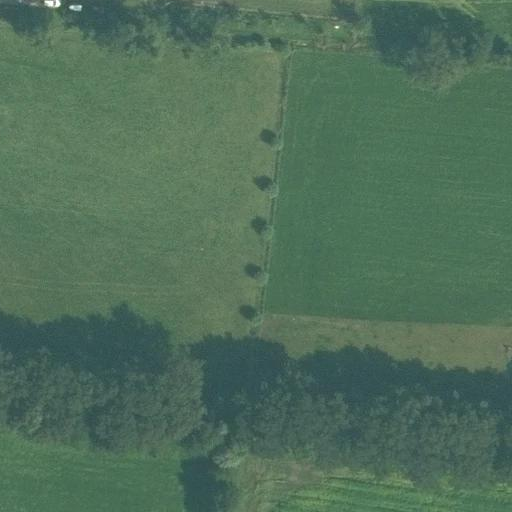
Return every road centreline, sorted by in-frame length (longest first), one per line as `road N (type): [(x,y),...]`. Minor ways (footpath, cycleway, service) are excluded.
road 1 (track): [(511,440),(236,408)]
road 2 (track): [(236,408),(0,381)]
